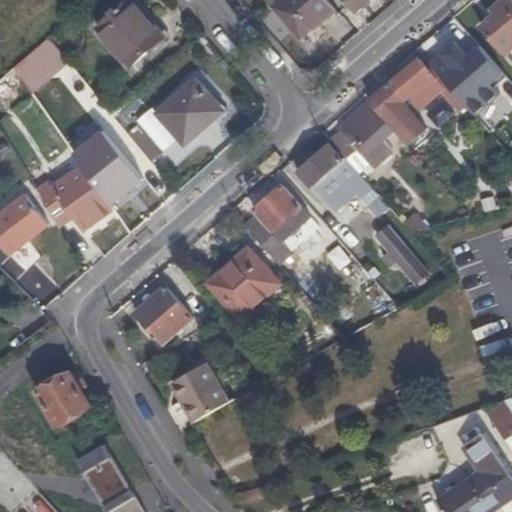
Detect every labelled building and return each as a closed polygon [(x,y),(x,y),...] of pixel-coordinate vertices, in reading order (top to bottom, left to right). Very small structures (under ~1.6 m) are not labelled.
[(132,67),(165,37),(132,0),(131,0),(98,28),(132,67)] [(300,37),(334,9),(326,0),(284,0),(275,8),(300,37)] [(341,0),(354,13),(369,0),(341,0)] [(511,0),(504,0),(492,11),(495,15),(482,27),(511,61),(511,0)] [(40,64),(44,60),(40,55),(36,59),(40,64)] [(445,82),(466,106),(476,97),(478,99),(495,83),(471,56),(453,71),(456,73),(445,82)] [(370,102),(408,144),(420,134),(408,120),(409,119),(408,117),(404,103),(413,94),(423,105),(441,89),(460,111),(466,106),(445,82),(423,57),(370,102)] [(186,145),(224,112),(197,81),(159,114),(186,145)] [(366,152),(378,164),(392,151),(382,140),(393,130),(369,104),(340,129),(353,143),(358,138),(368,150),(366,152)] [(342,159),(328,143),(297,171),(316,193),(318,191),(334,209),(354,191),(359,197),(371,186),(345,157),(342,159)] [(122,154),(93,181),(105,199),(108,197),(120,212),(150,185),(122,154)] [(116,214),(105,199),(93,181),(83,166),(40,192),(61,226),(77,217),(88,233),(116,214)] [(274,230),(300,205),(282,185),(255,209),(274,230)] [(47,226),(22,196),(0,213),(0,245),(9,256),(47,226)] [(404,223),(411,232),(429,227),(417,212),(404,223)] [(390,227),(378,238),(392,253),(385,259),(394,269),(401,263),(419,284),(432,273),(390,227)] [(294,247),(278,228),(265,239),(282,258),(294,247)] [(240,317),(278,284),(249,251),(211,283),(240,317)] [(166,286),(153,298),(147,302),(135,313),(149,328),(145,331),(149,336),(154,333),(162,343),(193,316),(166,286)] [(147,302),(153,298),(149,294),(144,298),(147,302)] [(210,363),(175,383),(197,422),(232,402),(210,363)] [(91,404),(82,389),(77,381),(71,372),(50,384),(41,389),(39,391),(58,425),(91,404)] [(77,381),(82,389),(87,386),(83,377),(77,381)] [(37,383),(41,389),(50,384),(46,379),(37,383)] [(511,411),(507,404),(487,410),(502,432),(511,426),(511,411)] [(145,511),(147,511),(106,443),(78,459),(110,511),(145,511)] [(511,470),(502,455),(471,476),(493,510),(511,497),(511,470)] [(490,511),(493,510),(471,476),(439,497),(448,511),(490,511)]
